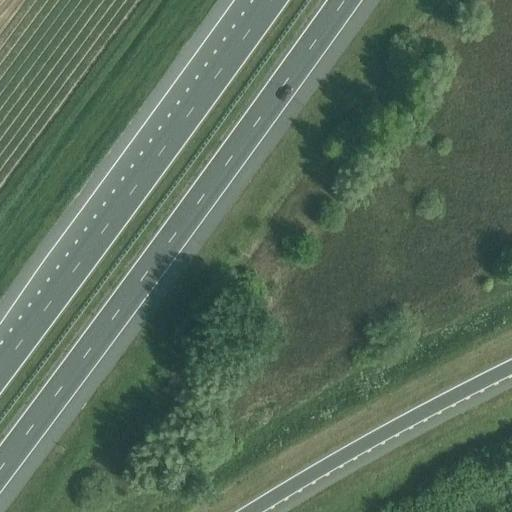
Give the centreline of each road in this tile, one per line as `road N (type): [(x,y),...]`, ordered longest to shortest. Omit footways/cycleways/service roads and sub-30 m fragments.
road 1 (motorway): [(0,464),(341,0)]
road 2 (motorway): [(268,0),(0,364)]
road 3 (motorway): [(266,511),(337,467),(511,380)]
